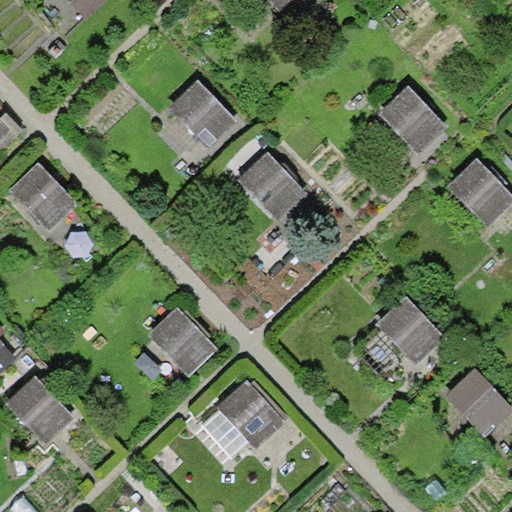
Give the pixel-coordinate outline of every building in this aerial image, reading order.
[(65,0),(86,22),(109,0),(65,0)] [(269,0),(287,17),(303,0),(269,0)] [(202,81),(171,109),(208,149),(238,121),(202,81)] [(409,87),(381,115),(418,152),(446,124),(409,87)] [(269,151),(235,180),(274,224),(308,194),(269,151)] [(511,192),(479,157),(449,185),(486,225),(511,201),(511,192)] [(37,160),(6,191),(50,234),(80,203),(37,160)] [(406,297),(377,326),(413,363),(442,334),(406,297)] [(178,307),(148,335),(186,377),(216,349),(178,307)] [(0,343),(0,372),(15,359),(0,343)] [(511,406),(478,371),(450,398),(486,436),(511,411),(511,406)] [(32,376),(5,403),(46,443),(73,416),(32,376)] [(250,379),(217,407),(253,449),(286,421),(250,379)]
